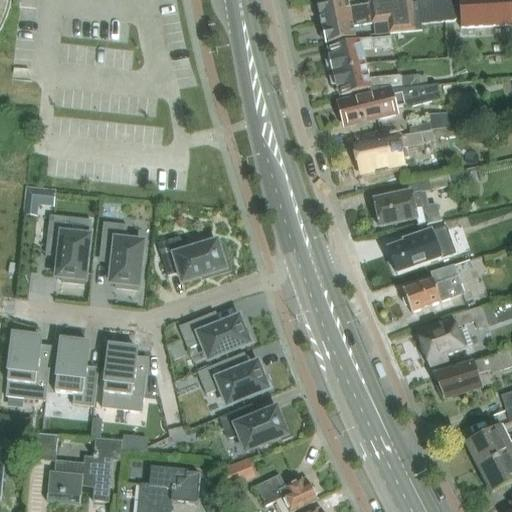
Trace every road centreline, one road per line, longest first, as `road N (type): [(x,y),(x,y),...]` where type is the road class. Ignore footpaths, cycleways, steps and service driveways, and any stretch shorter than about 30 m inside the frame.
road 1 (residential): [(458,511),(343,254)]
road 2 (primary): [(231,0),(255,140),(299,269)]
road 3 (primary): [(432,511),(321,261)]
road 4 (primary): [(321,261),(245,0)]
road 5 (primary): [(299,269),(411,511)]
road 6 (residential): [(343,254),(293,111),(266,0)]
road 7 (unclassified): [(272,278),(311,391),(367,511)]
road 8 (residential): [(272,278),(150,321)]
